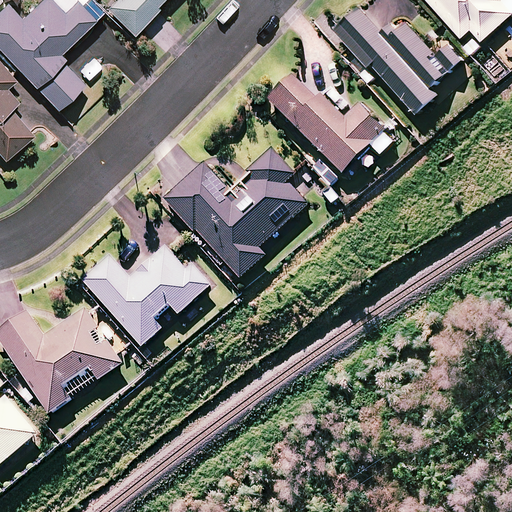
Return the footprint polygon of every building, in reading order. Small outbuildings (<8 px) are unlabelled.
[(84,83),(63,61),(67,57),(61,51),(95,19),(76,0),(41,0),(22,18),(7,3),(0,9),(0,46),(58,107),(84,83)] [(114,0),(108,7),(135,32),(159,7),(156,5),(161,0),(114,0)] [(474,31),(485,43),(511,18),(511,0),(428,0),(464,40),(474,31)] [(386,34),(365,11),(340,34),(371,69),(374,66),(420,116),(441,98),(434,90),(465,61),(451,45),(438,57),(404,18),(386,34)] [(15,79),(0,61),(0,151),(5,158),(33,134),(10,107),(18,100),(7,86),(15,79)] [(321,99),(298,76),(271,104),(344,176),(372,148),(381,157),(397,141),(363,107),(351,119),(326,94),(321,99)] [(295,178),(272,154),(250,176),(252,178),(234,195),(206,166),(167,204),(242,282),(266,259),(261,253),(308,207),(288,186),(295,178)] [(187,273),(167,250),(132,281),(112,259),(85,284),(144,350),(163,332),(155,322),(171,308),(180,318),(212,289),(193,267),(187,273)] [(87,312),(46,338),(30,313),(25,316),(12,281),(0,287),(0,326),(2,332),(0,333),(0,341),(50,418),(125,370),(87,312)] [(3,403),(0,400),(0,469),(38,437),(7,400),(3,403)]
